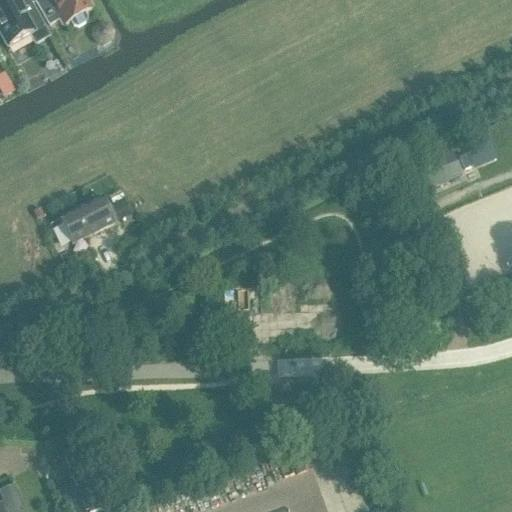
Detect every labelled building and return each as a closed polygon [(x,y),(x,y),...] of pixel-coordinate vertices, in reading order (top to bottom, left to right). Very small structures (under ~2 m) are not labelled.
[(48,39),(40,25),(26,0),(23,0),(13,6),(9,0),(0,0),(0,40),(7,53),(31,40),(34,46),(47,39),(47,40),(48,39)] [(35,4),(34,4),(46,25),(48,29),(55,25),(59,23),(60,25),(63,29),(70,25),(72,29),(77,31),(85,26),(85,25),(86,21),(83,17),(91,13),(85,3),(88,1),(87,0),(45,0),(47,2),(37,8),(35,4)] [(92,33),(91,40),(96,48),(103,50),(110,45),(113,37),(107,29),(99,28),(92,33)] [(4,76),(0,78),(0,92),(5,101),(15,95),(4,76)] [(487,141),(463,151),(470,168),(493,157),(487,141)] [(450,156),(406,175),(415,197),(459,178),(450,156)] [(71,247),(113,227),(101,202),(59,223),(71,247)] [(122,202),(111,208),(119,224),(130,218),(122,202)] [(367,309),(358,314),(367,331),(375,327),(367,309)] [(66,495),(66,496),(72,511),(76,511),(83,509),(83,511),(105,511),(94,484),(81,451),(62,459),(75,491),(66,495)] [(0,507),(0,511),(26,511),(17,488),(0,495),(4,506),(0,507)]
